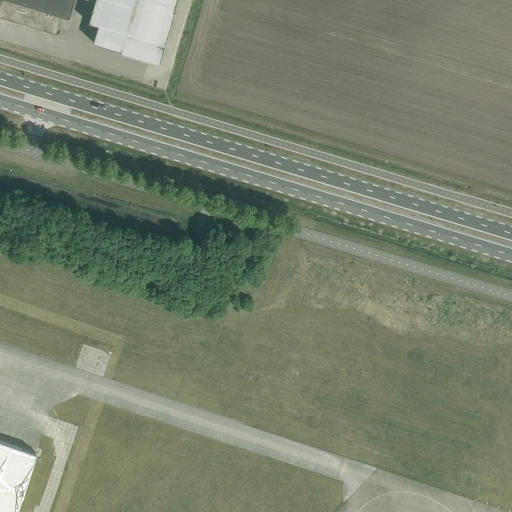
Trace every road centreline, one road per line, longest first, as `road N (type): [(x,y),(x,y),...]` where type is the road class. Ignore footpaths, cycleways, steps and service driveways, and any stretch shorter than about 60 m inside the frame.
road 1 (primary): [(0,100),(511,256)]
road 2 (primary): [(511,233),(0,77)]
road 3 (unclassified): [(511,297),(0,142)]
